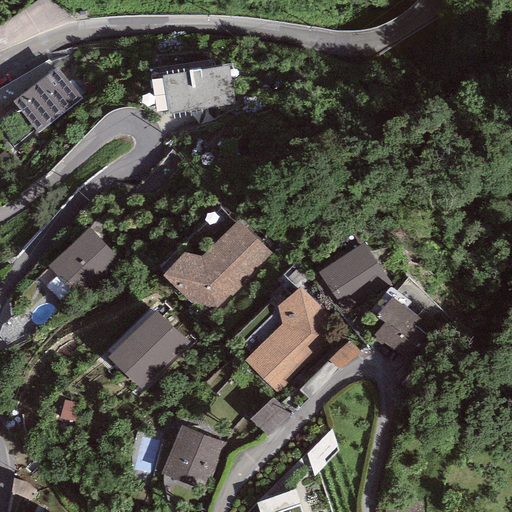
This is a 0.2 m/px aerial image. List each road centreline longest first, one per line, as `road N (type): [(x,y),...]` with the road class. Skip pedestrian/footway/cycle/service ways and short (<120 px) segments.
road 1 (tertiary): [(0,66),(52,40),(101,29),(218,27),(364,44),(433,0)]
road 2 (residential): [(0,292),(84,198),(143,161),(151,143),(139,123),(122,119),(0,216)]
road 3 (residential): [(369,511),(387,399),(382,377),(369,368),(340,378),(246,466),(218,511)]
